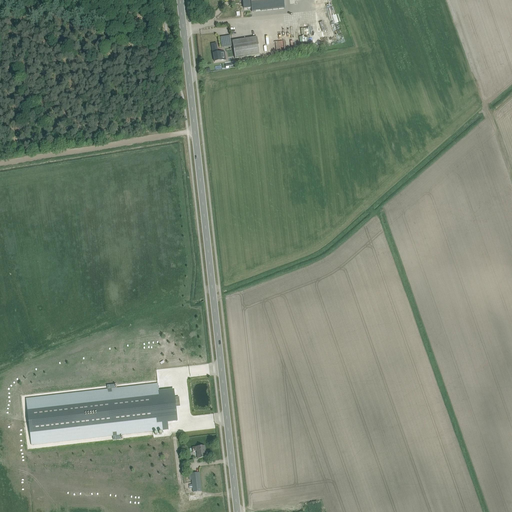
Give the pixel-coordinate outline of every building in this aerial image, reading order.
[(243,0),(244,9),(241,9),(241,12),(283,8),(281,0),(243,0)] [(257,37),(232,41),(235,59),(260,55),(257,37)] [(213,54),(215,62),(224,61),(223,56),(224,56),(223,52),(220,53),(213,54)] [(108,390),(26,399),(31,445),(113,436),(113,437),(113,440),(122,439),(122,436),(117,436),(117,435),(163,430),(162,422),(167,422),(172,421),(174,421),(177,421),(175,407),(174,397),(173,390),(171,390),(168,391),(159,392),(158,384),(111,390),(111,389),(117,388),(116,385),(107,386),(107,389),(108,389),(108,390)] [(205,446),(192,448),(193,452),(197,451),(198,459),(206,458),(205,446)] [(194,473),(191,473),(191,474),(192,480),(192,482),(193,492),(195,492),(197,492),(202,491),(199,473),(194,473)]
